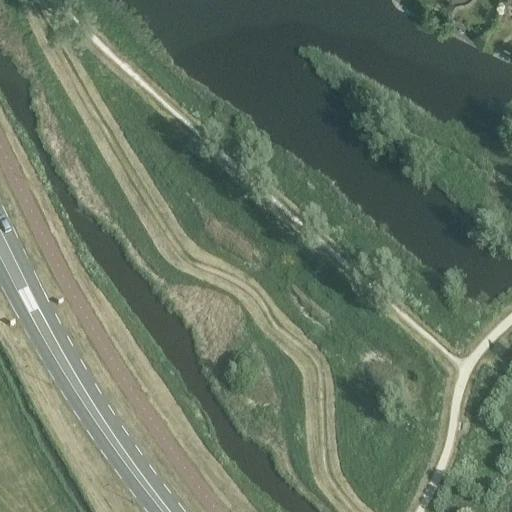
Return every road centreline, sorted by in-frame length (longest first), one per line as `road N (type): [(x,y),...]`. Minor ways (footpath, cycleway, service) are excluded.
road 1 (tertiary): [(179,511),(61,344),(0,216)]
road 2 (tertiary): [(0,272),(44,354),(159,511)]
